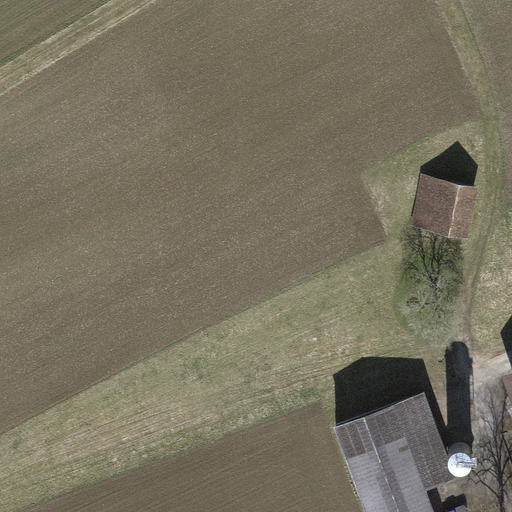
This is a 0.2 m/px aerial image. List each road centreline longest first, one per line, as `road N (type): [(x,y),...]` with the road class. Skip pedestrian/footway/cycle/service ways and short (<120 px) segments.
road 1 (track): [(511,469),(458,355),(487,218)]
road 2 (track): [(454,0),(499,109),(487,218)]
